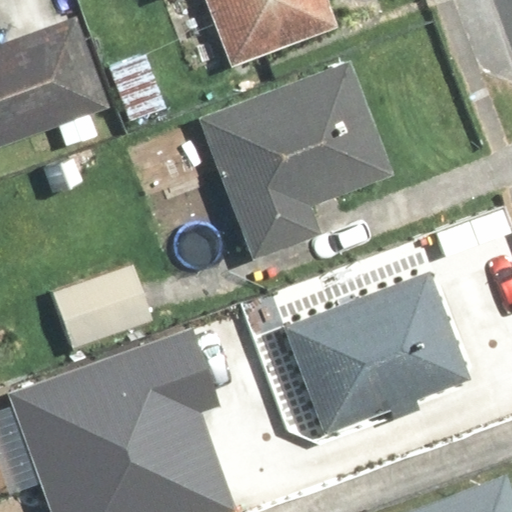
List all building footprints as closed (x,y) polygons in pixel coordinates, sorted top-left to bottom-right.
[(332,0),(215,0),(237,62),(342,26),(332,0)] [(0,141),(60,122),(69,149),(104,138),(95,110),(116,104),(83,14),(2,41),(2,38),(3,36),(3,34),(3,31),(3,29),(2,26),(2,24),(1,21),(1,19),(0,17),(0,141)] [(358,59),(200,117),(251,257),(359,218),(347,186),(397,167),(358,59)] [(142,264),(60,290),(77,342),(159,316),(142,264)] [(470,387),(429,269),(284,320),(325,437),(470,387)] [(5,385),(49,511),(188,511),(223,500),(189,402),(208,396),(184,324),(5,385)] [(511,511),(511,478),(417,511),(511,511)]
